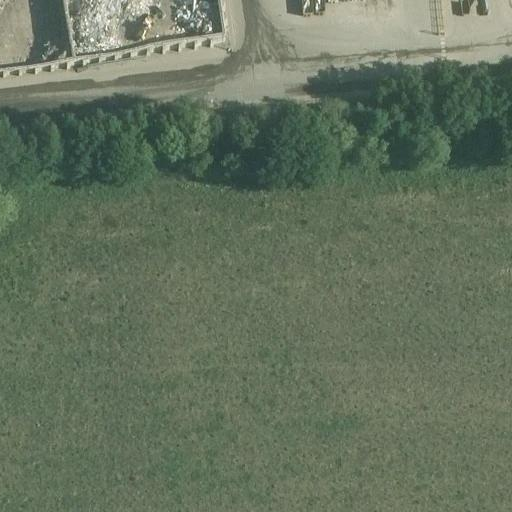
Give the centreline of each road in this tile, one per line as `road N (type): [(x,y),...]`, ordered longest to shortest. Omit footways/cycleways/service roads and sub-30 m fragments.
road 1 (unknown): [(0,105),(261,88)]
road 2 (unknown): [(261,88),(511,55)]
